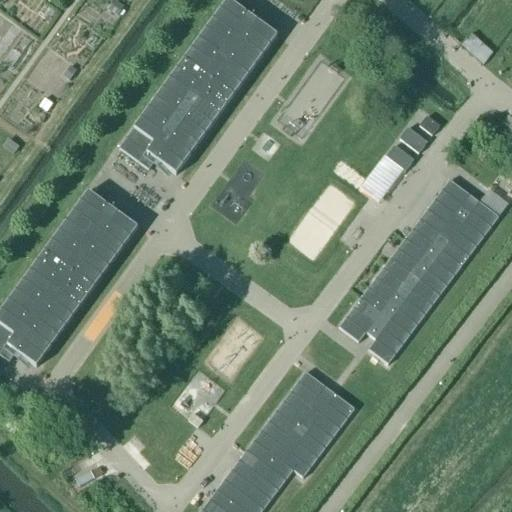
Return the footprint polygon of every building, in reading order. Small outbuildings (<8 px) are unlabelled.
[(277,39),(227,2),(118,151),(148,173),(155,163),(175,178),(277,39)] [(438,129),(426,119),(419,128),(432,137),(438,129)] [(426,145),(407,131),(399,142),(418,156),(426,145)] [(412,163),(393,149),(385,160),(404,174),(412,163)] [(498,220),(449,183),(338,331),(358,346),(365,336),(375,343),(367,353),(387,368),(498,220)] [(137,230),(87,194),(0,313),(0,359),(8,365),(16,355),(36,370),(137,230)] [(354,412),(305,375),(201,511),(263,511),(292,474),(302,481),(354,412)] [(202,424),(192,417),(188,423),(197,430),(202,424)]
